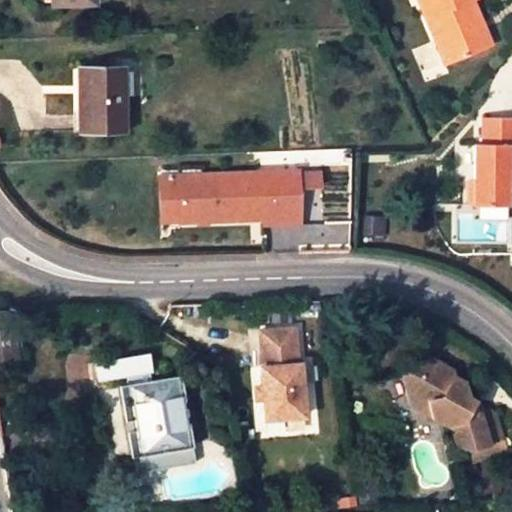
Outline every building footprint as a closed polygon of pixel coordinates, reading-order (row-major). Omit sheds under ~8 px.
[(420,0),(445,62),(484,45),(466,0),(420,0)] [(466,0),(484,45),(491,42),(474,0),(466,0)] [(120,68),(79,68),(78,131),(122,131),(120,68)] [(505,202),(504,182),(502,145),(511,144),(511,142),(511,116),(477,118),(478,143),(472,144),(473,179),(474,203),(505,202)] [(511,144),(502,145),(504,182),(511,181),(511,144)] [(313,169),(293,170),(293,185),(314,184),(313,169)] [(293,170),(177,174),(179,219),(260,216),(260,223),(293,221),(293,185),(293,170)] [(179,219),(177,174),(157,175),(159,220),(179,219)] [(289,326),(255,330),(259,365),(257,366),(263,418),(302,413),(295,361),(293,362),(289,326)] [(0,372),(20,370),(14,333),(0,333),(0,372)] [(125,375),(139,449),(184,444),(174,382),(153,385),(148,355),(95,363),(97,378),(125,375)] [(420,359),(399,366),(399,380),(419,400),(422,419),(439,428),(444,427),(450,426),(456,443),(467,439),(473,458),(503,450),(490,407),(475,404),(469,387),(458,382),(456,374),(449,369),(441,365),(434,361),(428,359),(420,359)] [(184,444),(139,449),(141,467),(187,461),(184,444)]
